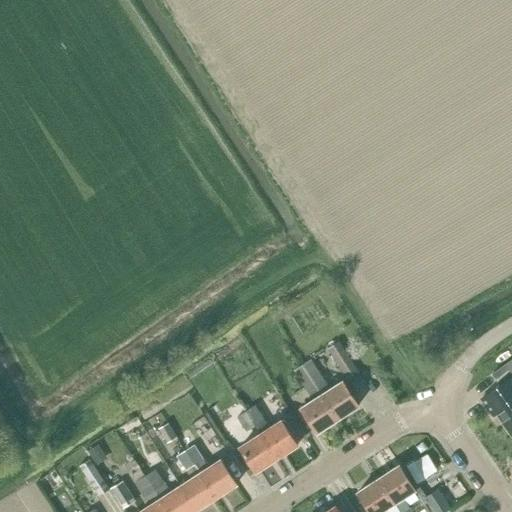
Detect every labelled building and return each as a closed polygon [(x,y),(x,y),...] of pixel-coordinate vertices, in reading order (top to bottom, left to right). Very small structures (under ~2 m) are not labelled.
[(328,348),(348,378),(358,372),(338,341),(328,348)] [(338,418),(358,405),(342,380),(330,388),(311,359),(303,364),(338,418)] [(511,359),(493,373),(501,385),(482,398),(494,415),(497,412),(511,433),(511,359)] [(318,431),(338,418),(303,364),(294,369),(307,389),(314,399),(302,407),(318,431)] [(281,420),(270,427),(264,419),(255,405),(246,411),(256,424),(261,433),(277,457),(297,444),(281,420)] [(246,411),(238,416),(247,430),(256,424),(246,411)] [(159,428),(168,443),(177,437),(168,423),(159,428)] [(256,471),(277,457),(261,433),(240,446),(256,471)] [(88,451),(97,465),(108,458),(98,444),(88,451)] [(194,444),(186,450),(216,497),(236,484),(220,459),(209,466),(204,458),(194,444)] [(196,510),(216,497),(186,450),(177,455),(192,478),(180,485),(196,510)] [(79,465),(99,495),(110,488),(90,458),(79,465)] [(399,464),(379,477),(395,503),(400,511),(412,511),(404,497),(414,490),(416,489),(399,464)] [(137,481),(146,476),(141,468),(132,474),(137,481)] [(155,470),(146,476),(169,511),(192,511),(196,510),(180,485),(169,492),(155,470)] [(57,511),(39,476),(19,487),(31,511),(57,511)] [(140,511),(169,511),(146,476),(137,481),(151,504),(140,511)] [(379,477),(358,490),(372,511),(380,511),(395,503),(379,477)] [(111,488),(124,509),(136,501),(123,480),(111,488)] [(416,489),(414,490),(420,501),(426,497),(420,487),(416,489)] [(435,511),(443,511),(450,508),(438,489),(426,497),(435,511)]
